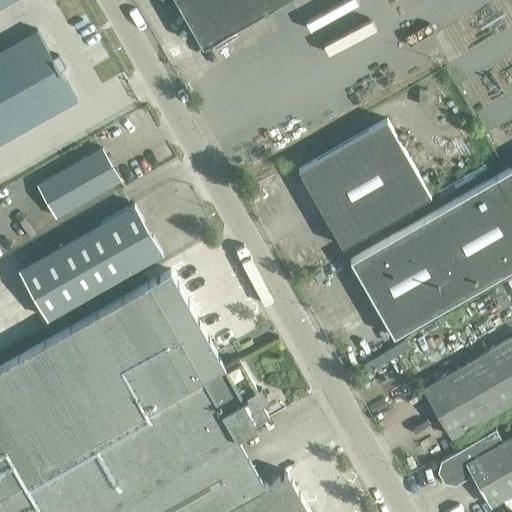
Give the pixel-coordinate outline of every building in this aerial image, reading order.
[(177,0),(182,7),(184,6),(205,43),(273,4),(280,0),(177,0)] [(342,62),(418,28),(407,4),(373,19),(365,1),(323,20),(328,30),(341,24),(345,33),(332,39),(342,62)] [(36,29),(0,49),(0,141),(76,99),(60,70),(65,67),(58,55),(53,57),(36,29)] [(285,139),(390,88),(381,70),(336,92),(327,72),(267,102),(285,139)] [(341,245),(430,195),(387,118),(298,168),(341,245)] [(55,215),(119,178),(101,146),(37,182),(55,215)] [(394,335),(511,267),(511,165),(407,226),(350,259),(394,335)] [(48,316),(161,252),(132,202),(19,266),(48,316)] [(166,385),(220,355),(170,269),(0,365),(0,479),(79,435),(166,385)] [(452,436),(511,401),(511,336),(424,387),(452,436)] [(0,511),(310,511),(287,471),(265,483),(238,434),(269,417),(262,405),(268,402),(261,389),(257,391),(239,359),(226,366),(220,355),(166,385),(79,435),(0,479),(0,511)] [(511,435),(501,441),(494,430),(442,460),(438,470),(445,481),(454,485),(473,473),(491,505),(511,492),(511,435)]
